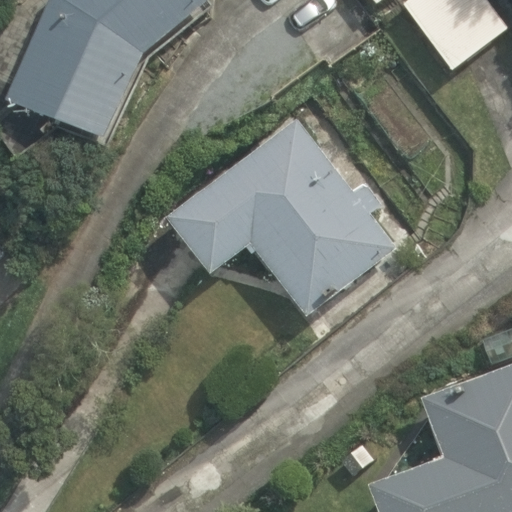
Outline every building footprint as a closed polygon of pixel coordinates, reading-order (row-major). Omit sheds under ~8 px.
[(52,0),(9,99),(113,139),(151,54),(215,3),(212,0),(52,0)] [(511,27),(490,0),(414,0),(408,5),(458,72),(511,28),(511,27)] [(300,120),(173,221),(217,274),(252,249),(258,256),(263,253),(312,319),(402,249),(374,214),(385,206),(372,184),(357,194),(300,120)] [(495,366),(511,359),(511,331),(486,342),(495,366)] [(376,486),(385,511),(511,511),(511,367),(426,400),(450,458),(376,486)]
